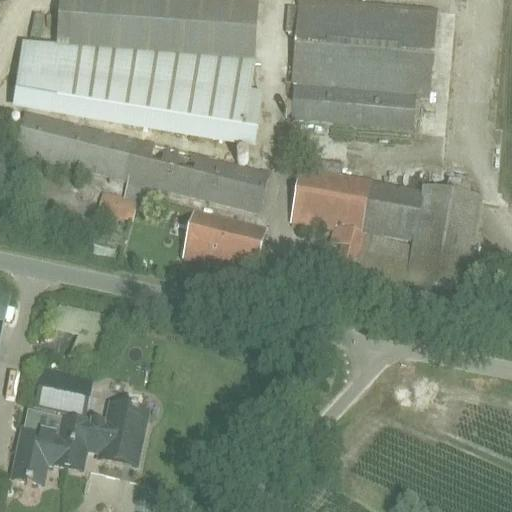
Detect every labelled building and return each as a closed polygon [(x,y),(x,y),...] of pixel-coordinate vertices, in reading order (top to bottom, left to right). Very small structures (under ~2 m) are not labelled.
[(22,47),(13,109),(256,150),(263,98),(251,96),(256,67),(254,66),(258,8),(146,0),(59,0),(56,50),(22,47)] [(412,133),(415,101),(429,103),(436,12),(299,0),(297,0),(290,88),(292,88),(290,123),(412,133)] [(16,155),(128,183),(124,199),(137,202),(148,205),(152,189),(257,216),(268,176),(58,123),(26,115),(26,118),(16,155)] [(302,160),(300,179),(294,225),(346,234),(334,276),(350,281),(350,280),(405,294),(408,286),(463,296),(481,202),(424,191),(424,195),(341,184),(343,167),(302,160)] [(132,224),(137,202),(124,199),(124,200),(102,195),(97,215),(132,224)] [(183,260),(253,277),(265,230),(194,213),(183,260)] [(49,244),(51,235),(42,233),(39,241),(49,244)] [(0,344),(10,298),(0,295),(0,344)] [(43,371),(34,413),(84,424),(93,382),(43,371)] [(89,435),(90,429),(29,417),(25,434),(22,434),(12,482),(25,485),(25,487),(30,488),(30,486),(41,488),(45,467),(81,475),(85,454),(101,457),(100,462),(135,469),(146,416),(137,414),(137,412),(132,411),(132,413),(111,409),(104,439),(89,435)]
